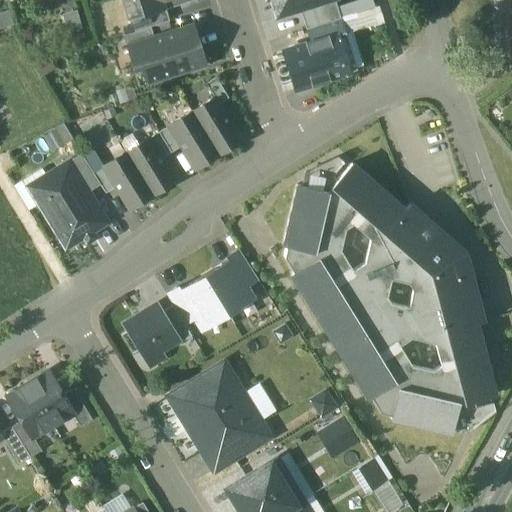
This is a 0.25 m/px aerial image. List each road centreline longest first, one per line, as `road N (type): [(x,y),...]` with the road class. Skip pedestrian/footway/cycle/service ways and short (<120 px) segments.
road 1 (residential): [(284,149),(62,308)]
road 2 (residential): [(62,308),(185,511)]
road 3 (residential): [(444,53),(488,186),(511,231)]
road 4 (residential): [(444,53),(284,149)]
road 5 (residential): [(284,149),(234,0)]
